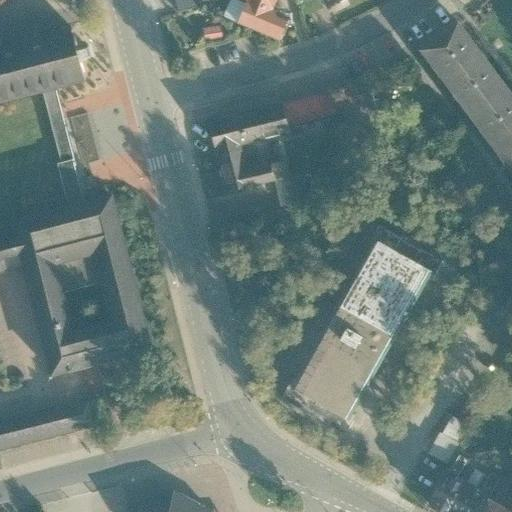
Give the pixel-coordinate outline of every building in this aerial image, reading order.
[(178,0),(180,9),(203,3),(201,0),(178,0)] [(246,0),(246,3),(270,12),(274,0),(246,0)] [(323,0),(327,8),(345,0),(323,0)] [(246,3),(238,23),(279,39),(287,20),(270,12),(246,3)] [(506,87),(458,23),(418,53),(465,117),(506,87)] [(85,202),(69,207),(14,220),(19,239),(0,243),(0,100),(43,89),(56,86),(86,78),(73,29),(0,47),(0,256),(22,251),(53,373),(151,348),(112,195),(85,202)] [(74,158),(56,86),(43,89),(61,161),(57,162),(69,207),(85,202),(73,158),(74,158)] [(511,178),(511,94),(506,87),(465,117),(511,179),(511,178)] [(340,89),(282,103),(288,126),(345,112),(340,89)] [(288,126),(282,103),(208,122),(216,155),(242,149),(241,145),(290,133),(288,126)] [(242,149),(216,155),(226,193),(275,181),(271,163),(247,169),(242,149)] [(433,273),(375,241),(291,391),(350,423),(433,273)] [(90,398),(0,420),(0,447),(96,424),(90,398)] [(439,432),(427,454),(447,465),(459,443),(439,432)] [(450,511),(466,485),(444,471),(425,503),(439,511),(450,511)] [(480,511),(489,498),(466,485),(450,511),(480,511)] [(211,511),(212,511),(173,492),(124,506),(126,511),(211,511)] [(511,511),(508,510),(489,498),(480,511),(511,511)]
